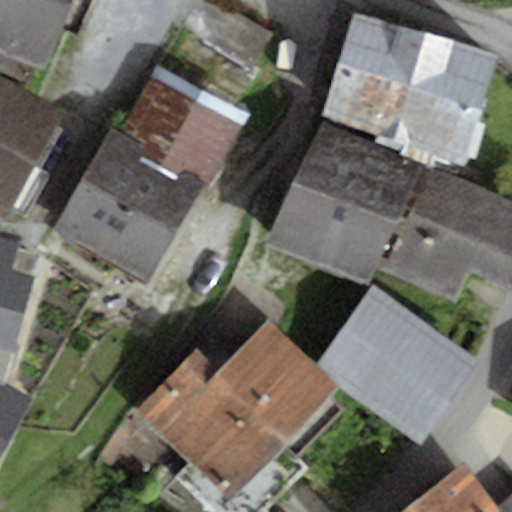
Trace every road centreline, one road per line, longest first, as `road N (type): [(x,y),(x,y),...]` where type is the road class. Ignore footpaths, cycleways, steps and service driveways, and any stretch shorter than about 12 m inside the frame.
road 1 (residential): [(335,0),(281,140),(156,333)]
road 2 (unclassified): [(511,336),(442,447),(381,511)]
